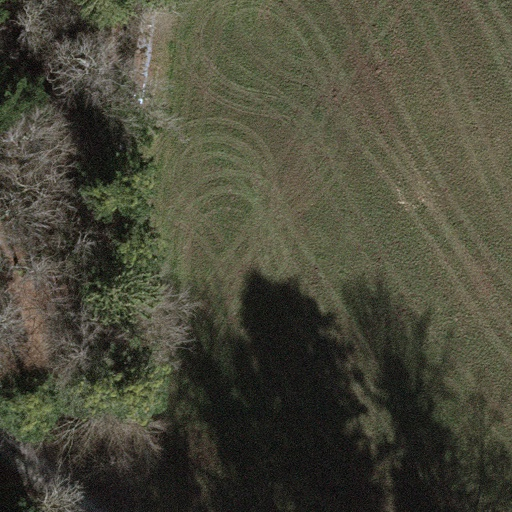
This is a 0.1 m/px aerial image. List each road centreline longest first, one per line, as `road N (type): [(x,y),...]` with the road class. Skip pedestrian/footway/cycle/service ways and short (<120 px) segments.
road 1 (track): [(147,511),(152,143),(182,0)]
road 2 (track): [(121,511),(0,436)]
